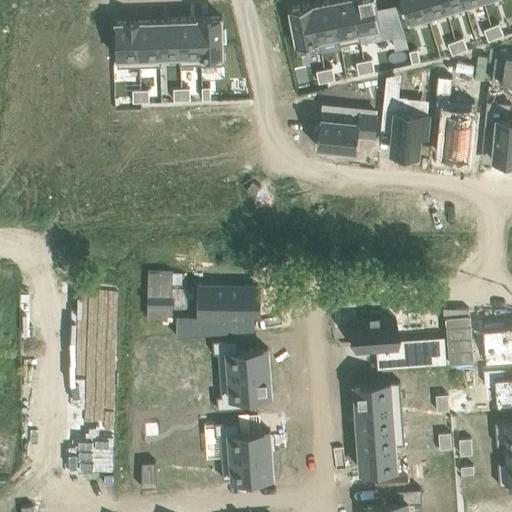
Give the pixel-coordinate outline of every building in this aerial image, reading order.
[(312,2),(311,2),(321,49),(319,38),(337,35),(339,44),(340,44),(331,0),(327,0),(313,3),(312,2)] [(352,0),(331,0),(340,44),(360,40),(352,0)] [(375,0),(352,0),(360,40),(361,40),(359,30),(381,26),(375,0)] [(423,0),(402,0),(409,20),(428,15),(423,0)] [(423,0),(428,15),(446,9),(443,0),(423,0)] [(463,0),(443,0),(446,9),(465,3),(463,0)] [(292,19),(289,19),(291,32),(294,31),(298,53),(321,49),(311,2),(289,6),(292,19)] [(199,18),(179,18),(181,64),(200,63),(200,64),(201,64),(200,16),(199,16),(199,18)] [(222,16),(200,16),(201,64),(224,63),(223,41),(226,41),(225,28),(223,28),(222,16)] [(179,18),(159,19),(161,65),(162,65),(161,55),(180,54),(180,64),(181,64),(179,18)] [(159,19),(138,20),(140,65),(161,65),(159,19)] [(138,20),(116,21),(118,66),(140,65),(138,20)] [(499,22),(491,25),(496,37),(504,34),(499,22)] [(491,25),(484,28),(488,40),(496,37),(491,25)] [(463,36),(456,39),(460,51),(468,48),(463,36)] [(456,39),(448,42),(452,54),(460,51),(456,39)] [(418,48),(409,50),(412,62),(420,60),(418,48)] [(372,58),(364,60),(367,71),(375,70),(372,58)] [(364,60),(356,61),(359,73),(367,71),(364,60)] [(332,67),(324,68),(327,80),(335,79),(332,67)] [(324,68),(316,70),(319,82),(327,80),(324,68)] [(22,84),(18,113),(62,119),(65,97),(82,100),(85,78),(44,73),(42,87),(22,84)] [(438,74),(434,115),(446,116),(442,156),(447,156),(447,160),(463,162),(464,158),(469,158),(475,100),(450,98),(452,76),(438,74)] [(386,79),(383,106),(396,107),(392,150),(418,153),(420,135),(426,135),(428,114),(406,112),(407,95),(399,94),(400,80),(386,79)] [(210,86),(202,86),(202,99),(211,98),(210,86)] [(182,87),(174,87),(174,100),(182,99),(182,87)] [(190,87),(182,87),(182,99),(190,99),(190,87)] [(149,88),(141,89),(141,101),(149,101),(149,88)] [(141,89),(133,89),(133,101),(141,101),(141,89)] [(486,100),(484,123),(496,124),(493,157),(504,158),(504,163),(511,163),(511,119),(509,119),(511,102),(486,100)] [(320,115),(317,146),(342,148),(342,149),(350,149),(357,150),(358,135),(376,136),(378,113),(359,111),(359,119),(320,115)] [(11,136),(7,163),(51,169),(54,149),(61,150),(63,131),(16,125),(15,137),(11,136)] [(152,274),(151,320),(175,321),(176,275),(152,274)] [(177,314),(177,335),(237,331),(237,316),(242,316),(242,311),(260,312),(260,285),(212,284),(211,315),(199,315),(177,314)] [(370,318),(355,319),(357,348),(376,347),(377,367),(447,362),(447,361),(441,361),(441,352),(423,353),(422,342),(398,344),(397,338),(396,316),(380,317),(380,314),(379,314),(379,316),(371,316),(371,314),(370,314),(370,318)] [(504,319),(483,321),(486,362),(511,360),(511,323),(504,324),(504,319)] [(237,337),(213,339),(214,353),(218,352),(219,374),(270,370),(268,347),(238,349),(237,337)] [(146,338),(145,358),(161,358),(162,338),(146,338)] [(504,366),(483,368),(484,385),(496,384),(497,407),(511,405),(511,373),(505,374),(504,366)] [(221,394),(217,395),(218,408),(243,406),(242,394),(271,392),(270,370),(219,374),(221,394)] [(400,380),(355,383),(357,407),(402,404),(400,380)] [(402,404),(357,407),(358,426),(403,423),(402,404)] [(511,418),(495,420),(497,443),(511,441),(511,418)] [(239,419),(214,421),(215,435),(220,434),(221,455),(271,452),(271,448),(274,448),(273,434),(270,434),(270,429),(240,431),(239,419)] [(403,423),(358,426),(359,445),(405,442),(403,423)] [(511,441),(497,443),(497,444),(506,443),(507,460),(498,461),(498,462),(511,460),(511,441)] [(405,442),(359,445),(361,469),(397,466),(395,444),(405,443),(405,442)] [(271,452),(221,455),(223,478),(273,474),(271,452)] [(511,460),(498,462),(499,484),(511,483),(511,460)] [(397,501),(367,503),(368,511),(408,511),(408,502),(422,501),(421,487),(396,489),(397,501)]
